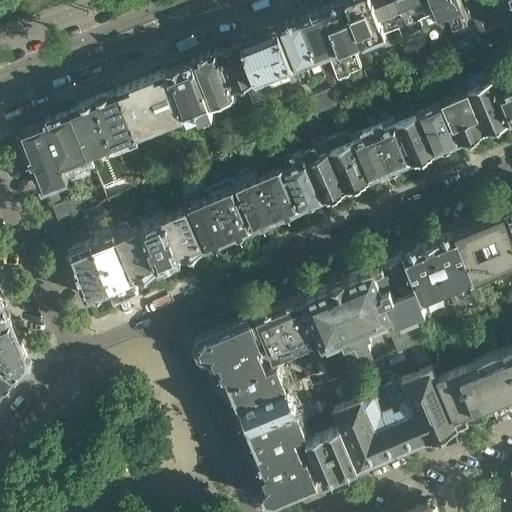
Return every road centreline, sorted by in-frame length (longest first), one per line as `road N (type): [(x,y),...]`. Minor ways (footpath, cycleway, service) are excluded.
road 1 (residential): [(511,169),(158,317)]
road 2 (residential): [(308,511),(511,427)]
road 3 (residential): [(245,511),(237,466),(203,382),(158,317)]
road 4 (tertiary): [(189,7),(0,82)]
road 5 (residential): [(73,351),(0,185)]
